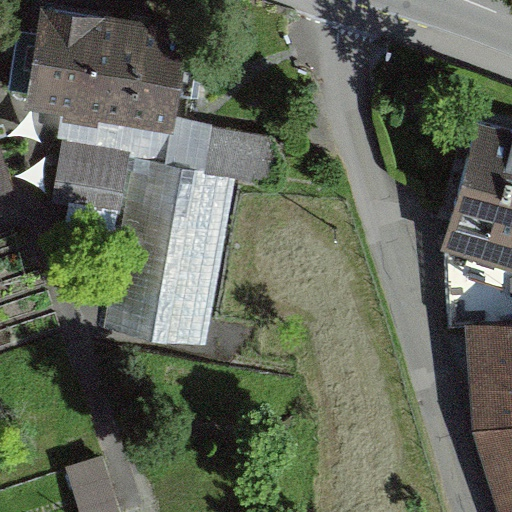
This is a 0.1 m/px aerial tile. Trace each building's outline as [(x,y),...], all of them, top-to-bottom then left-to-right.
[(31,90),(29,100),(179,126),(200,8),(154,0),(46,0),(41,34),(21,30),(12,87),(31,90)] [(511,125),(488,119),(453,239),(511,256),(511,125)] [(0,147),(0,190),(2,190),(13,187),(0,147)] [(274,192),(126,166),(96,334),(203,353),(208,323),(249,330),(274,192)] [(511,323),(467,335),(511,505),(511,323)] [(112,511),(97,458),(0,486),(0,511),(112,511)]
